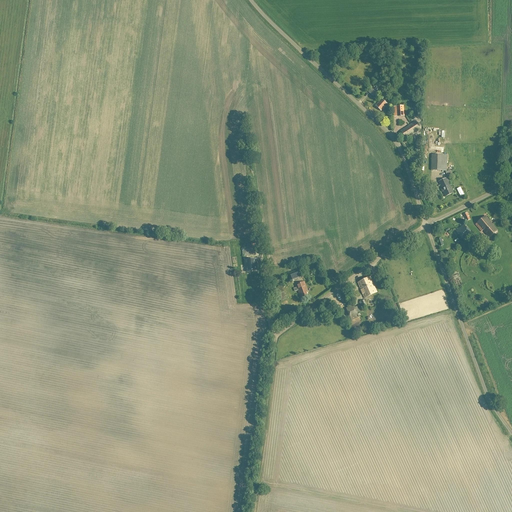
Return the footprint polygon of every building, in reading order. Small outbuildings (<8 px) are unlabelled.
[(378,93),(371,86),(366,91),(374,98),(378,93)] [(390,105),(390,101),(387,98),(386,100),(382,97),(378,101),(379,103),(376,107),(381,111),(386,106),(387,107),(388,107),(390,105)] [(397,117),(404,116),(404,106),(396,107),(397,117)] [(411,135),(418,130),(421,129),(416,122),(401,131),(405,137),(410,134),(411,135)] [(446,171),(447,155),(432,155),(431,171),(446,171)] [(445,197),(453,193),(447,178),(438,182),(445,197)] [(489,238),(498,231),(485,216),(475,225),(481,232),(483,231),(489,238)] [(465,242),(472,236),(463,225),(455,232),(465,242)] [(250,247),(251,247),(251,243),(246,243),(246,248),(242,248),(243,257),(251,256),(250,247)] [(250,271),(257,270),(256,260),(245,261),(246,267),(250,266),(250,271)] [(288,273),(290,282),(302,278),(300,269),(288,273)] [(365,298),(376,293),(369,278),(358,283),(365,298)] [(300,298),(307,296),(305,290),(307,289),(304,282),(295,285),(300,298)] [(281,301),(286,299),(281,286),(276,288),(281,301)] [(360,312),(358,307),(347,311),(351,321),(358,317),(359,317),(359,316),(358,316),(357,314),(360,312)]
